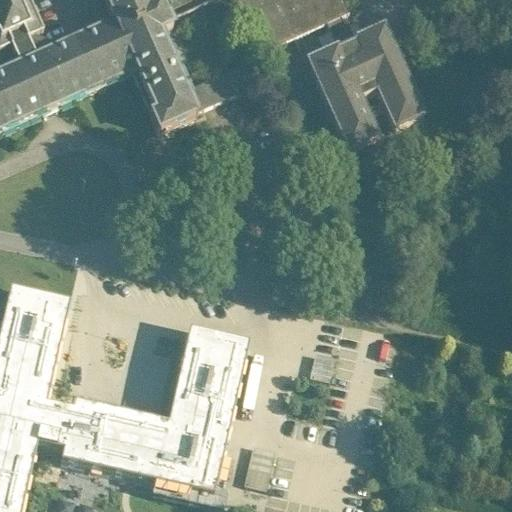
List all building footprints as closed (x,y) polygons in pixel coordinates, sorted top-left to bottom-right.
[(0,137),(131,78),(159,140),(196,123),(193,118),(255,91),(245,70),(183,97),(158,40),(171,34),(167,24),(220,0),(234,0),(260,57),(326,28),(339,56),(307,70),(308,72),(306,73),(304,78),(306,84),(312,86),(314,85),(346,159),(379,144),(363,109),(380,102),(396,137),(423,125),(383,36),(354,50),(350,41),(360,37),(356,28),(346,32),(341,21),(349,18),(341,0),(156,0),(160,10),(147,15),(140,0),(101,0),(114,29),(35,64),(27,44),(42,37),(26,0),(0,0),(0,56),(10,52),(19,71),(0,79),(0,137)] [(496,280),(468,275),(465,289),(493,295),(496,280)] [(360,281),(338,276),(336,276),(330,302),(378,312),(384,286),(382,286),(360,281)] [(0,511),(22,511),(36,453),(62,459),(59,470),(146,490),(153,491),(213,505),(221,469),(248,351),(188,338),(187,343),(166,431),(127,422),(91,414),(69,409),(67,417),(45,412),(69,310),(68,310),(9,297),(0,334),(0,511)] [(395,375),(400,343),(369,339),(365,371),(395,375)]
